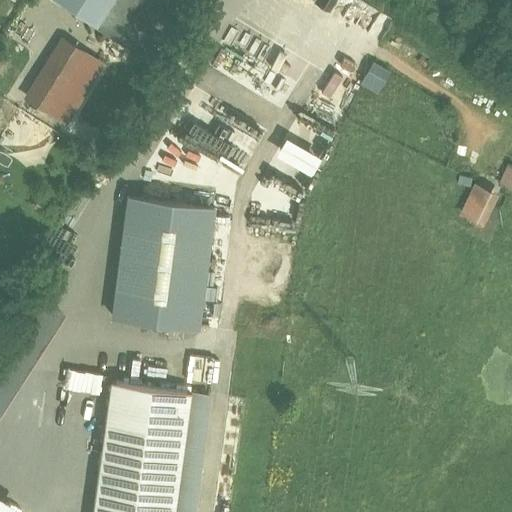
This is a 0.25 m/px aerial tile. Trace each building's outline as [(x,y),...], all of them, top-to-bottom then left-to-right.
[(67,0),(97,20),(110,0),(67,0)] [(110,0),(97,20),(94,24),(130,48),(144,57),(181,0),(110,0)] [(329,9),(333,0),(313,0),(313,1),(329,9)] [(83,49),(63,37),(28,95),(48,107),(83,49)] [(144,57),(130,48),(126,54),(140,63),(144,57)] [(104,62),(83,49),(48,107),(69,119),(104,62)] [(161,60),(154,55),(144,69),(151,73),(161,60)] [(389,69),(374,61),(362,83),(376,91),(389,69)] [(283,135),(274,151),(308,170),(317,154),(283,135)] [(511,164),(510,163),(501,184),(511,188),(511,164)] [(500,194),(477,183),(463,213),(486,223),(500,194)] [(215,205),(129,194),(113,315),(199,326),(215,205)] [(0,411),(64,309),(28,286),(0,330),(0,411)] [(175,511),(192,390),(112,379),(93,511),(175,511)] [(0,511),(11,511),(16,504),(0,494),(0,511)]
